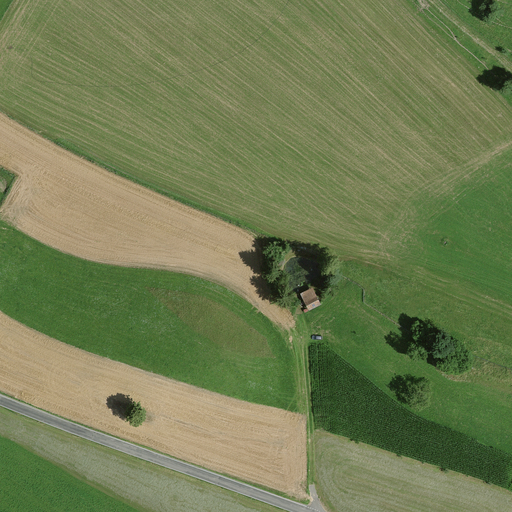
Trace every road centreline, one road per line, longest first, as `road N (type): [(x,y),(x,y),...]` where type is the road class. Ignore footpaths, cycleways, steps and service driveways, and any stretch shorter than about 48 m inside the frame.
road 1 (unclassified): [(0,400),(298,511)]
road 2 (track): [(316,511),(305,318)]
